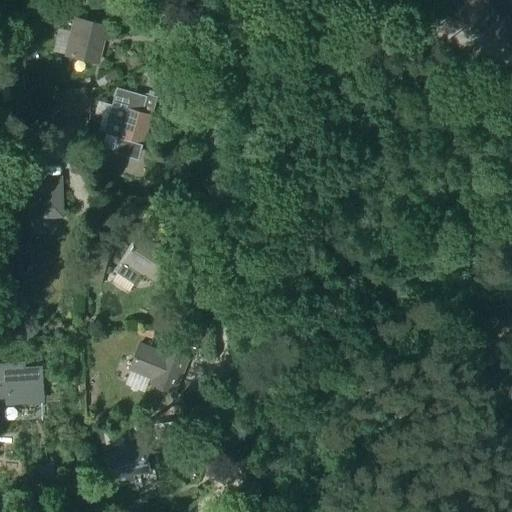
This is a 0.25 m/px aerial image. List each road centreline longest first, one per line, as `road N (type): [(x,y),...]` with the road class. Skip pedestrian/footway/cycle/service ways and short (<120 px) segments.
road 1 (track): [(203,0),(231,511)]
road 2 (unclassified): [(265,0),(390,14),(511,60)]
